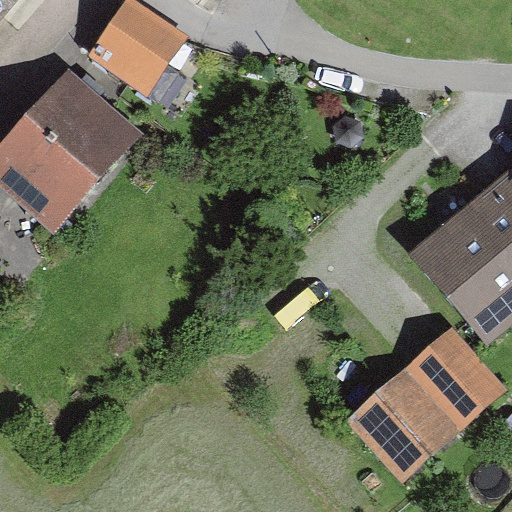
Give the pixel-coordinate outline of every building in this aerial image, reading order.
[(0,0),(0,15),(13,0),(0,0)] [(184,39),(119,0),(84,58),(149,97),(184,39)] [(73,73),(0,145),(0,185),(46,233),(140,140),(73,73)] [(511,321),(511,183),(418,259),(486,343),(511,321)] [(456,331),(345,427),(398,488),(509,393),(456,331)]
